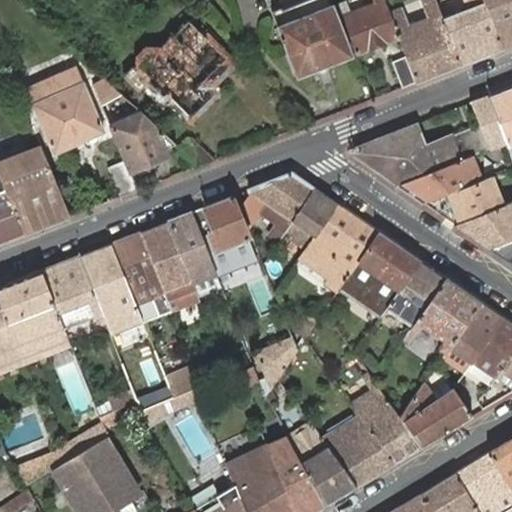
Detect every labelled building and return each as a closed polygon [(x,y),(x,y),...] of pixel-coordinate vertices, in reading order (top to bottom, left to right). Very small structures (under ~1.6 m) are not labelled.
[(286,19),(281,7),(280,4),(270,9),(295,73),(348,52),(328,0),(300,0),(305,11),(286,19)] [(300,0),(298,0),(281,7),(286,19),(305,11),(300,0)] [(344,0),(337,0),(335,1),(355,50),(397,34),(388,11),(383,0),(375,0),(376,1),(349,11),(344,0)] [(417,0),(388,11),(397,34),(405,54),(416,81),(460,64),(441,17),(434,0),(417,0)] [(441,17),(460,64),(503,47),(483,0),(473,0),(475,3),(441,17)] [(511,43),(511,0),(483,0),(503,47),(511,43)] [(200,80),(224,56),(188,18),(157,48),(150,48),(142,56),(142,64),(136,62),(124,73),(140,89),(149,81),(164,96),(168,92),(191,115),(212,92),(206,85),(200,80)] [(392,60),(402,87),(416,81),(405,54),(392,60)] [(229,61),(224,56),(200,80),(206,85),(229,61)] [(37,113),(28,117),(40,144),(41,145),(49,142),(54,152),(105,130),(77,67),(27,88),(37,113)] [(511,84),(487,94),(505,142),(511,139),(511,84)] [(505,142),(487,94),(471,101),(479,122),(489,148),(505,142)] [(165,146),(174,141),(143,111),(111,125),(126,160),(130,169),(168,153),(165,146)] [(486,149),(489,148),(479,122),(423,144),(415,122),(351,147),(350,150),(398,183),(464,158),(486,149)] [(199,165),(214,159),(191,135),(179,146),(199,165)] [(505,142),(489,148),(486,149),(488,154),(507,146),(505,142)] [(40,144),(0,160),(0,176),(23,234),(70,215),(41,145),(40,144)] [(464,158),(398,183),(424,200),(445,192),(473,180),(464,158)] [(121,196),(138,189),(130,169),(126,160),(110,167),(121,196)] [(287,228),(314,188),(292,172),(248,189),(286,216),(281,223),(287,228)] [(490,173),(473,180),(445,192),(424,200),(455,222),(456,221),(484,210),(501,203),(490,173)] [(0,242),(23,234),(0,176),(0,242)] [(306,247),(336,203),(314,188),(287,228),(285,232),(306,247)] [(286,216),(248,189),(238,193),(249,221),(268,214),(281,223),(286,216)] [(234,195),(193,210),(203,235),(217,271),(233,265),(234,267),(259,258),(254,244),(234,195)] [(455,222),(487,244),(511,234),(511,199),(501,203),(484,210),(456,221),(455,222)] [(324,297),(330,301),(357,261),(377,231),(336,203),(306,247),(299,258),(333,282),(324,297)] [(193,210),(168,220),(193,281),(217,271),(203,235),(193,210)] [(168,220),(140,231),(164,291),(170,305),(182,300),(184,304),(200,298),(193,281),(168,220)] [(164,291),(140,231),(111,242),(135,304),(164,291)] [(398,289),(418,259),(377,231),(357,261),(398,289)] [(111,242),(81,254),(103,312),(112,334),(142,322),(135,304),(111,242)] [(43,269),(66,327),(103,312),(81,254),(43,269)] [(398,289),(381,315),(386,318),(390,313),(404,323),(401,329),(407,333),(414,321),(445,278),(418,259),(398,289)] [(43,269),(0,285),(0,298),(23,357),(71,338),(66,327),(43,269)] [(444,351),(479,302),(445,278),(414,321),(407,333),(401,340),(436,364),(437,362),(441,355),(444,351)] [(0,298),(0,365),(23,357),(0,298)] [(444,351),(441,355),(464,371),(465,370),(468,366),(502,317),(479,302),(444,351)] [(292,337),(299,353),(308,334),(318,318),(303,308),(292,337)] [(386,318),(401,329),(404,323),(390,313),(386,318)] [(493,375),(511,346),(511,324),(502,317),(468,366),(465,370),(487,383),(489,381),(493,375)] [(255,352),(270,390),(299,353),(292,337),(255,352)] [(511,346),(493,375),(497,378),(502,371),(511,377),(507,385),(511,389),(511,346)] [(245,349),(226,357),(233,373),(251,366),(247,355),(245,349)] [(202,384),(194,364),(165,375),(170,387),(174,396),(175,395),(195,387),(202,384)] [(497,378),(507,385),(511,377),(502,371),(497,378)] [(353,401),(359,410),(394,462),(421,446),(400,415),(374,379),(368,384),(372,389),(353,401)] [(400,415),(421,446),(471,416),(453,387),(434,399),(423,382),(400,415)] [(195,387),(175,395),(179,406),(200,398),(195,387)] [(101,413),(105,421),(136,409),(131,401),(101,413)] [(157,402),(142,408),(147,419),(161,413),(157,402)] [(320,438),(355,486),(394,462),(359,410),(320,436),(320,438)] [(194,415),(178,423),(195,459),(211,452),(194,415)] [(76,433),(82,449),(108,435),(111,432),(105,421),(76,433)] [(291,441),(292,443),(297,453),(325,504),(355,486),(320,438),(320,436),(313,427),(291,441)] [(82,449),(52,466),(78,511),(99,511),(138,490),(108,435),(82,449)] [(270,455),(294,511),(312,511),(325,504),(297,453),(292,443),(291,441),(288,436),(267,447),(270,455)] [(511,438),(489,452),(511,491),(511,438)] [(226,463),(234,483),(246,511),(294,511),(270,455),(267,447),(266,446),(226,463)] [(48,450),(14,464),(25,482),(52,466),(53,465),(48,450)] [(511,511),(511,491),(489,452),(454,472),(478,511),(511,511)] [(478,511),(454,472),(421,493),(431,511),(478,511)] [(194,508),(195,511),(246,511),(234,483),(192,506),(194,508)] [(33,497),(28,487),(20,492),(26,502),(33,497)] [(10,511),(26,502),(20,492),(0,505),(0,506),(3,511),(10,511)] [(431,511),(421,493),(389,511),(431,511)]
